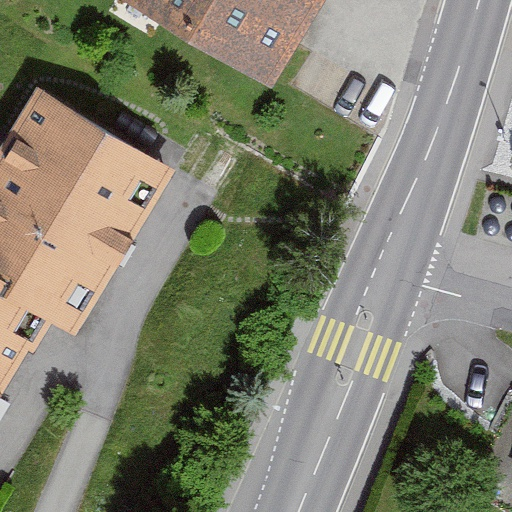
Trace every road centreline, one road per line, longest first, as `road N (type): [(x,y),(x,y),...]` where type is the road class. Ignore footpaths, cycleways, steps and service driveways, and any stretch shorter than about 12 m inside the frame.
road 1 (secondary): [(483,0),(391,283)]
road 2 (secondary): [(391,283),(301,511)]
road 3 (residential): [(391,283),(511,313)]
